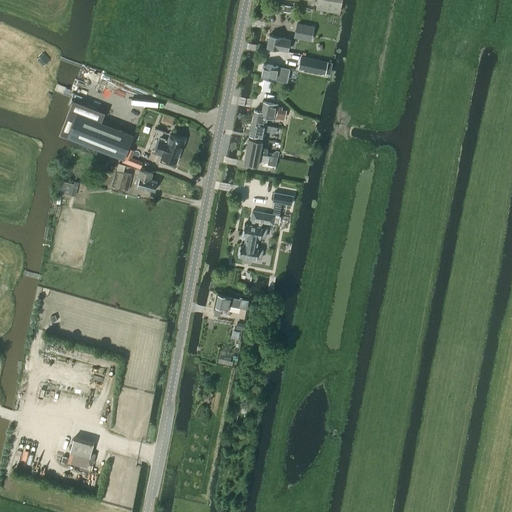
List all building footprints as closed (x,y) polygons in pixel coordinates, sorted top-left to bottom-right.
[(317,0),(316,8),(339,13),(341,0),(317,0)] [(297,24),(294,37),(300,38),(301,34),(312,36),(314,27),(297,24)] [(287,51),(290,39),(269,35),(267,47),(287,51)] [(42,54),(38,58),(45,65),(49,61),(42,54)] [(301,56),(299,68),(324,73),(326,62),(301,56)] [(263,64),(261,76),(286,81),(289,69),(263,64)] [(86,104),(73,99),(71,104),(59,133),(68,136),(124,158),(133,134),(101,122),(105,112),(86,104)] [(285,112),(280,111),(281,108),(277,107),(277,104),(263,101),(261,111),(254,110),(252,122),(266,125),(267,116),(275,118),(276,116),(284,118),(285,112)] [(270,126),(266,125),(252,122),(249,134),(263,137),(265,130),(269,131),(276,133),(277,127),(270,126)] [(147,150),(164,157),(162,161),(169,164),(171,160),(176,162),(185,140),(157,128),(147,150)] [(267,155),(268,148),(261,147),(263,141),(249,138),(246,151),(267,155)] [(269,155),(267,155),(246,151),(244,163),(258,166),(259,160),(268,162),(269,155)] [(155,190),(157,182),(151,180),(153,173),(139,169),(135,185),(155,190)] [(128,190),(132,175),(116,171),(112,186),(128,190)] [(293,195),(274,191),(272,201),(291,204),(293,195)] [(241,244),(238,256),(256,259),(256,258),(261,259),(263,250),(258,249),(258,248),(256,247),(258,238),(260,238),(260,237),(265,238),(266,229),(262,228),(262,227),(263,222),(273,224),(273,223),(278,223),(278,225),(287,227),(289,217),(280,216),(279,217),(275,216),(275,215),(252,211),(251,220),(252,220),(251,225),(244,223),(242,235),(247,236),(246,241),(245,245),(241,244)] [(240,307),(242,298),(218,294),(216,306),(214,314),(220,315),(221,307),(229,308),(230,305),(240,307)] [(90,456),(94,443),(74,438),(71,451),(90,456)]
